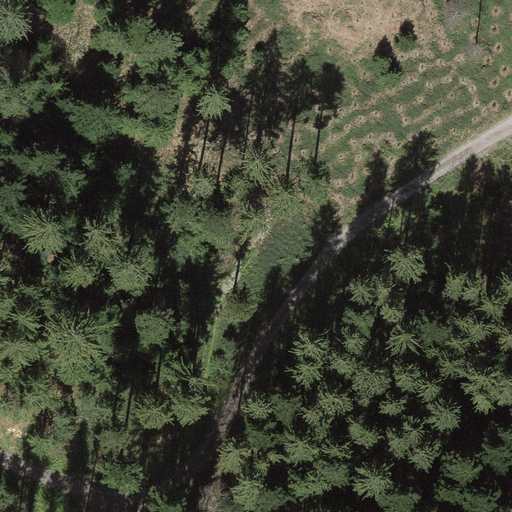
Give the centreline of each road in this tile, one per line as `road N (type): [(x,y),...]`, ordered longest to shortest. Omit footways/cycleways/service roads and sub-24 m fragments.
road 1 (track): [(0,454),(100,495),(152,501),(201,491),(249,467),(511,281)]
road 2 (track): [(152,501),(219,433),(276,325),(333,249),(397,196),(511,124)]
